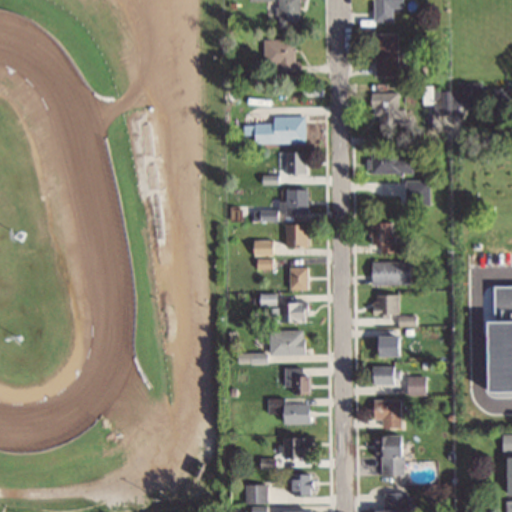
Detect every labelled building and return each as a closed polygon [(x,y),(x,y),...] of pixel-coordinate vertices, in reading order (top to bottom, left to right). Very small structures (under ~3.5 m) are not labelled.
[(297,0),(275,0),(275,27),(297,27),(297,0)] [(371,0),(372,21),(391,21),(391,9),(400,8),(399,0),(371,0)] [(373,76),(396,76),(396,32),(373,32),(373,76)] [(260,39),(260,66),(271,66),(271,77),(298,77),(298,60),(293,60),(293,39),(260,39)] [(481,82),(455,82),(455,89),(421,88),(421,104),(433,104),(433,113),(458,114),(458,106),(480,106),(481,82)] [(368,92),(368,123),(402,123),(402,108),(397,108),(397,92),(368,92)] [(271,124),(243,124),(243,143),(305,143),(304,116),(271,116),(271,124)] [(306,152),(282,152),(282,173),(306,173),(306,152)] [(368,153),(368,173),(412,173),(412,153),(368,153)] [(405,180),(405,204),(428,204),(428,180),(405,180)] [(307,189),(283,189),(283,201),(277,201),(277,214),(307,214),(307,189)] [(394,222),(370,222),(370,245),(379,245),(379,252),(394,252),(394,222)] [(307,247),(307,224),(283,224),(283,247),(307,247)] [(408,261),(369,261),(369,283),(408,283),(408,261)] [(307,266),(288,266),(288,289),(307,289),(307,266)] [(398,294),(372,294),(372,313),(398,313),(398,294)] [(307,301),(273,301),(273,321),(307,321),(307,301)] [(268,330),(268,353),(302,353),(302,330),(268,330)] [(400,355),(400,335),(373,335),(373,355),(400,355)] [(369,365),(369,383),(397,383),(397,365),(369,365)] [(309,373),(301,373),(301,366),(282,366),(282,386),(290,386),(290,392),(309,392),(309,373)] [(408,394),(425,394),(425,375),(408,375),(408,394)] [(399,426),(399,399),(371,399),(371,418),(380,418),(380,426),(399,426)] [(308,402),(273,402),(273,421),(308,421),(308,402)] [(511,493),(511,433),(501,434),(503,494),(511,493)] [(372,435),(373,457),(379,456),(380,474),(402,474),(400,434),(372,435)] [(279,436),(279,457),(307,457),(307,436),(279,436)] [(310,473),(287,473),(287,494),(310,494),(310,473)] [(407,511),(408,491),(383,491),(383,509),(368,509),(368,511),(407,511)]
